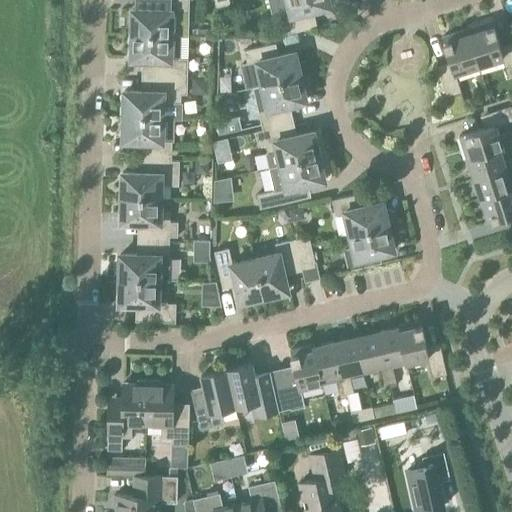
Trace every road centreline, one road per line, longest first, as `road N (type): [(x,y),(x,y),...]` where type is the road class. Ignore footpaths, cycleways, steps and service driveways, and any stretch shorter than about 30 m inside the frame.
road 1 (residential): [(87,343),(198,344),(427,285)]
road 2 (residential): [(87,343),(98,0)]
road 3 (residential): [(427,285),(429,239),(413,184),(356,149),(334,113),(337,68),(381,20)]
road 4 (residential): [(79,511),(87,343)]
road 5 (residential): [(511,462),(486,381),(480,313)]
